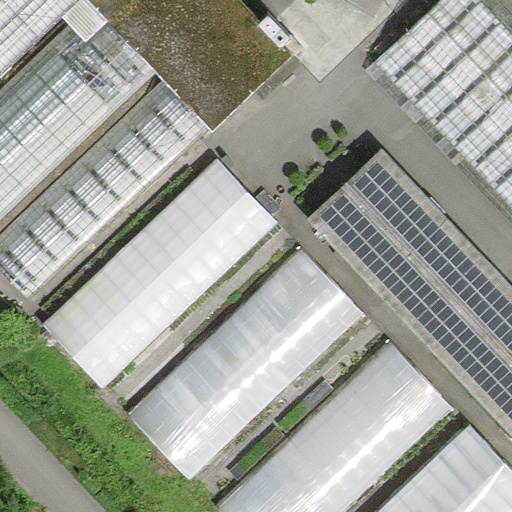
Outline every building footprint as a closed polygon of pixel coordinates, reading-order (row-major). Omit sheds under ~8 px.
[(260,76),(266,70),(291,47),(245,0),(81,0),(90,9),(0,95),(0,207),(146,68),(160,82),(0,235),(0,264),(31,296),(260,76)] [(511,214),(511,44),(466,0),(440,0),(368,74),(511,214)] [(511,427),(511,286),(379,156),(309,226),(511,427)] [(99,380),(102,378),(275,235),(219,167),(43,313),(99,380)] [(183,473),(187,471),(366,326),(308,255),(126,402),(183,473)] [(226,511),(344,511),(447,417),(389,343),(217,500),(226,511)] [(511,511),(511,480),(470,431),(373,511),(511,511)]
